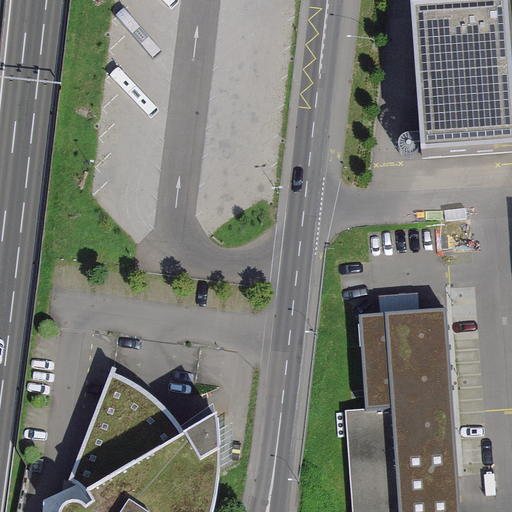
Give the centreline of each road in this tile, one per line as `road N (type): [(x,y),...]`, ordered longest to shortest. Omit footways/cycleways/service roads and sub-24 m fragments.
road 1 (tertiary): [(327,0),(268,511)]
road 2 (motorway): [(0,252),(27,0)]
